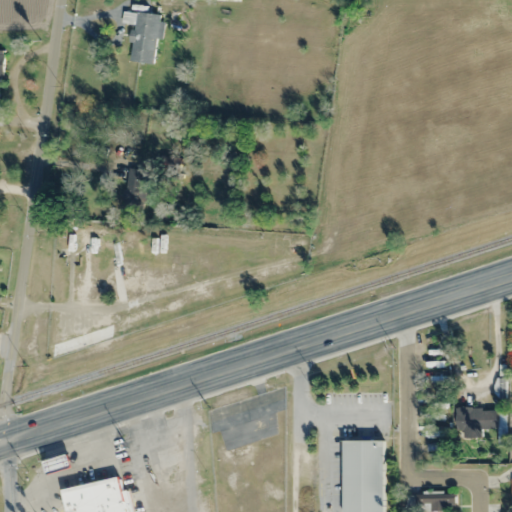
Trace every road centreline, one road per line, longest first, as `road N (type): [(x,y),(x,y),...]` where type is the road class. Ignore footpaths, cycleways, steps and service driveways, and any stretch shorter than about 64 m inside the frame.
road 1 (primary): [(0,438),(511,272)]
road 2 (residential): [(56,0),(1,402),(7,511)]
road 3 (residential): [(403,308),(406,476),(475,478),(475,511)]
